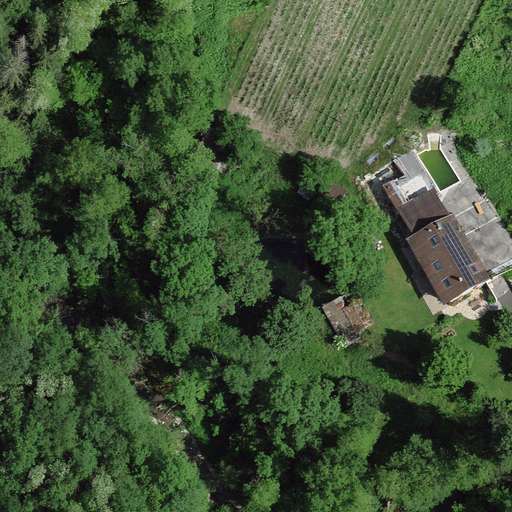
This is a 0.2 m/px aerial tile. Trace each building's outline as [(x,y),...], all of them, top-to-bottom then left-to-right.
[(400,215),(416,242),(452,221),(437,194),(400,215)] [(416,242),(411,245),(446,307),(488,283),(452,221),(416,242)] [(226,295),(217,303),(226,313),(234,306),(226,295)] [(358,335),(345,313),(339,301),(324,310),(345,348),(354,343),(360,340),(358,335)] [(372,328),(360,305),(345,313),(358,335),(372,328)]
